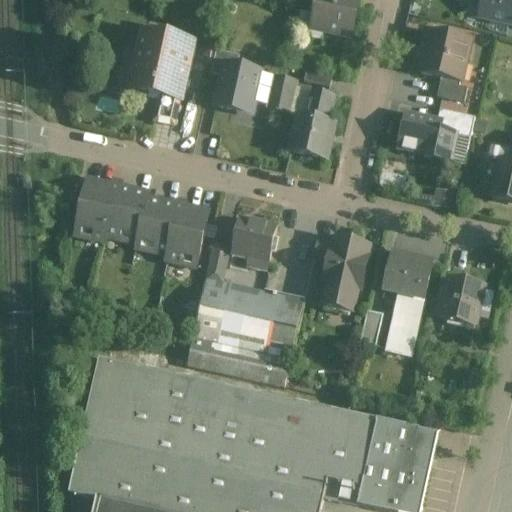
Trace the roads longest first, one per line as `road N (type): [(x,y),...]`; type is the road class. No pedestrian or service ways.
road 1 (residential): [(353,202),(0,126)]
road 2 (residential): [(398,0),(353,202)]
road 3 (residential): [(511,239),(353,202)]
